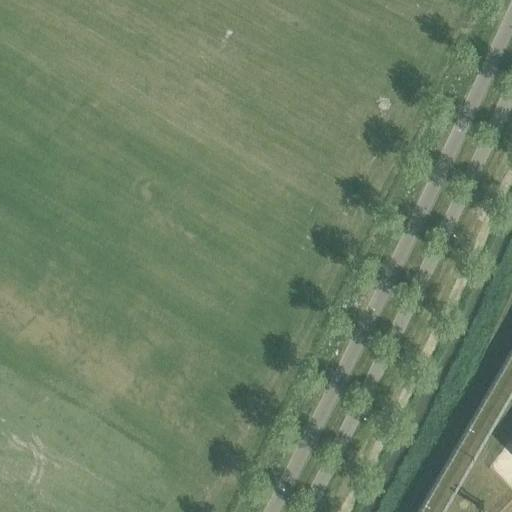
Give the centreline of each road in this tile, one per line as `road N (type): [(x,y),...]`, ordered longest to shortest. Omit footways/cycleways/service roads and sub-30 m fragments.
road 1 (unclassified): [(511,16),(270,511)]
road 2 (unclassified): [(302,511),(511,87)]
